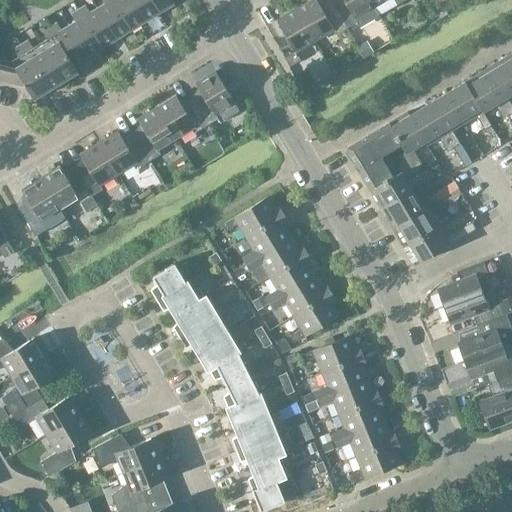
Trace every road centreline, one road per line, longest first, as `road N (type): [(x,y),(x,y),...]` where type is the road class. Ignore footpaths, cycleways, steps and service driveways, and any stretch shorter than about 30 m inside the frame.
road 1 (residential): [(163,400),(110,298),(62,323),(121,420)]
road 2 (residential): [(19,158),(227,30)]
road 3 (residential): [(307,162),(511,39)]
road 4 (residential): [(388,296),(458,470)]
road 5 (residential): [(307,162),(388,296)]
road 6 (residential): [(227,30),(307,162)]
road 7 (residential): [(388,296),(503,238)]
road 8 (residential): [(210,511),(163,400)]
